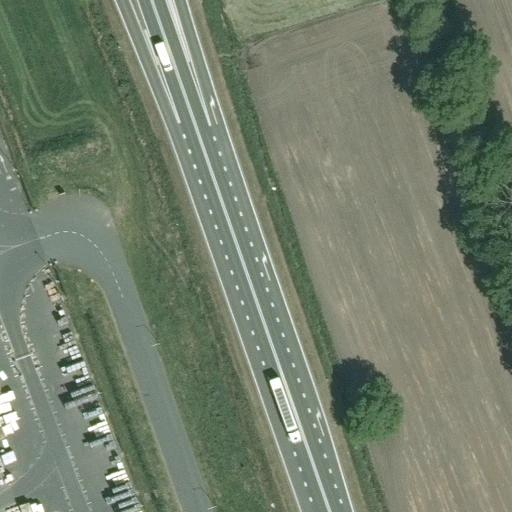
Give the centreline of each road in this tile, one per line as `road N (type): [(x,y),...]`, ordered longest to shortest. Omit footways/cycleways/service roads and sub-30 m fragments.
road 1 (trunk): [(329,511),(196,130)]
road 2 (unclassified): [(197,511),(99,249),(78,233),(39,239)]
road 3 (trunk): [(121,0),(196,130)]
road 4 (trunk): [(196,130),(151,0)]
road 5 (trunk): [(196,130),(171,0)]
